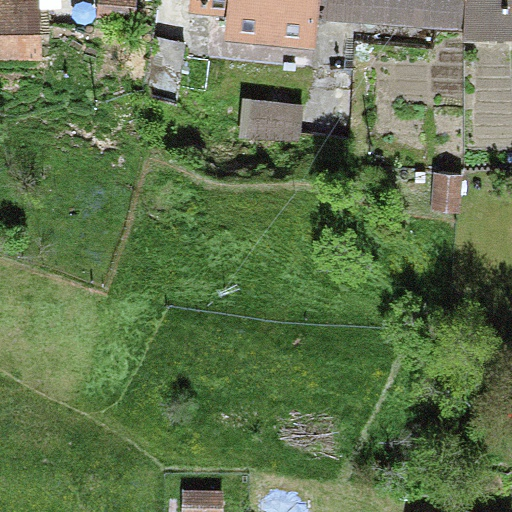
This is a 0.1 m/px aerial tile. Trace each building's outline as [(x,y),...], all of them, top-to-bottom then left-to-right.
[(0,0),(0,54),(34,54),(33,0),(0,0)] [(135,0),(101,0),(100,20),(134,22),(135,0)] [(313,0),(192,0),(192,9),(222,11),(219,40),(309,48),(312,16),(313,0)] [(375,0),(313,0),(312,16),(374,20),(375,0)] [(375,0),(374,20),(457,26),(458,0),(375,0)] [(511,0),(458,0),(457,26),(457,37),(511,39),(511,0)] [(179,96),(184,44),(155,41),(149,93),(179,96)]
